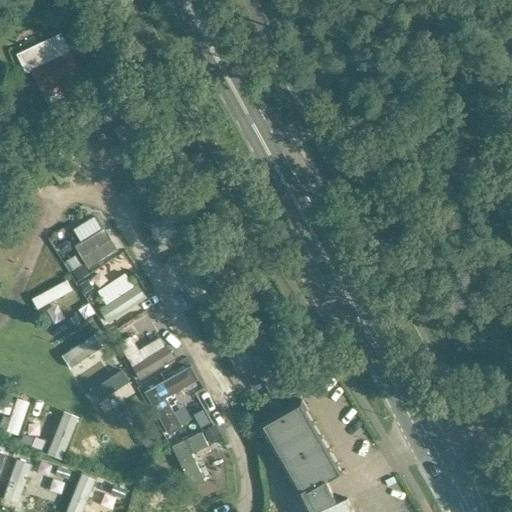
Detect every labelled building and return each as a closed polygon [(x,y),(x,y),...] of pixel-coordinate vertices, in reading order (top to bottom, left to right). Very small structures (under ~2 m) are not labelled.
[(33,68),(46,97),(50,105),(86,88),(60,33),(16,54),(25,72),(33,68)] [(127,89),(88,111),(97,126),(121,113),(133,137),(149,129),(127,89)] [(7,118),(0,125),(0,128),(5,133),(14,123),(7,118)] [(170,120),(161,126),(166,134),(174,129),(170,120)] [(72,123),(63,129),(67,135),(76,129),(72,123)] [(177,130),(164,136),(169,145),(181,139),(177,130)] [(46,139),(34,147),(59,183),(71,175),(71,174),(47,140),(46,139)] [(156,147),(138,156),(155,192),(174,183),(156,147)] [(189,164),(179,168),(185,180),(194,176),(189,164)] [(201,192),(189,198),(197,216),(210,210),(201,192)] [(178,193),(141,211),(147,226),(171,215),(177,230),(191,223),(178,193)] [(82,243),(76,247),(89,268),(117,251),(103,230),(82,243)] [(232,231),(225,234),(230,243),(237,240),(232,231)] [(227,255),(197,269),(208,292),(245,275),(234,251),(227,255)] [(84,265),(74,271),(79,279),(88,273),(84,265)] [(88,280),(80,285),(86,293),(94,288),(88,280)] [(67,281),(34,299),(39,309),(72,291),(67,281)] [(107,305),(100,309),(109,323),(145,299),(137,286),(134,287),(107,305)] [(228,297),(191,314),(204,341),(240,323),(228,297)] [(275,311),(263,316),(268,328),(280,323),(275,311)] [(76,316),(67,321),(71,327),(79,321),(76,316)] [(95,335),(63,356),(71,369),(104,347),(95,335)] [(131,337),(119,344),(142,380),(175,360),(166,346),(165,347),(145,359),(139,350),(131,337)] [(266,356),(254,363),(273,396),(299,380),(274,337),(260,345),(266,356)] [(300,344),(293,348),(306,373),(312,369),(300,344)] [(110,354),(104,358),(111,368),(117,364),(110,354)] [(190,367),(146,392),(169,434),(170,434),(171,436),(175,434),(174,432),(183,427),(182,426),(174,412),(167,398),(198,380),(190,367)] [(88,395),(87,397),(92,404),(94,404),(95,405),(129,382),(121,371),(87,394),(88,395)] [(310,511),(319,511),(338,503),(328,482),(338,477),(301,413),(308,409),(303,400),(258,426),(300,499),(304,496),(310,511)] [(204,411),(195,416),(202,428),(210,423),(204,411)] [(0,412),(0,429),(11,434),(16,419),(0,412)] [(63,413),(46,454),(60,460),(77,418),(63,413)] [(216,427),(205,432),(210,443),(221,438),(216,427)] [(154,432),(144,439),(149,446),(159,439),(154,432)] [(202,433),(173,447),(192,487),(205,480),(193,454),(209,446),(202,433)] [(139,487),(130,511),(146,511),(153,492),(139,487)] [(338,503),(319,511),(354,511),(348,498),(338,503)] [(196,500),(188,503),(191,511),(198,511),(200,511),(196,500)]
